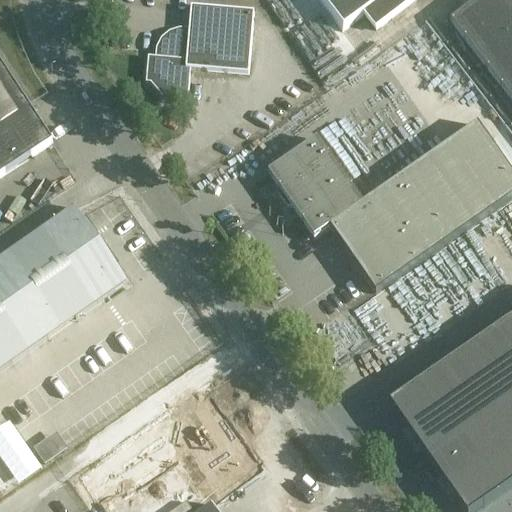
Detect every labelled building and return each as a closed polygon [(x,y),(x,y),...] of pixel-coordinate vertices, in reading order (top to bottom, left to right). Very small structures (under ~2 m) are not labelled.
[(315,0),(342,34),(363,18),(375,33),(418,0),(315,0)] [(511,0),(481,0),(450,24),(511,104),(511,0)] [(254,15),(191,9),(188,38),(181,38),(173,40),(167,45),(162,52),(162,61),(148,60),(146,86),(150,86),(161,99),(160,104),(187,107),(189,92),(191,72),(238,76),(248,77),(254,15)] [(0,179),(52,145),(28,109),(0,65),(0,179)] [(486,137),(511,174),(511,132),(506,124),(486,137)] [(330,230),(376,296),(511,201),(511,175),(478,127),(363,207),(318,141),(268,175),(314,241),(330,230)] [(10,216),(19,219),(27,197),(17,194),(10,216)] [(0,374),(127,286),(79,218),(74,210),(0,261),(0,374)] [(390,323),(371,330),(385,365),(404,357),(390,323)] [(479,511),(511,489),(511,323),(390,408),(462,511),(479,511)]
